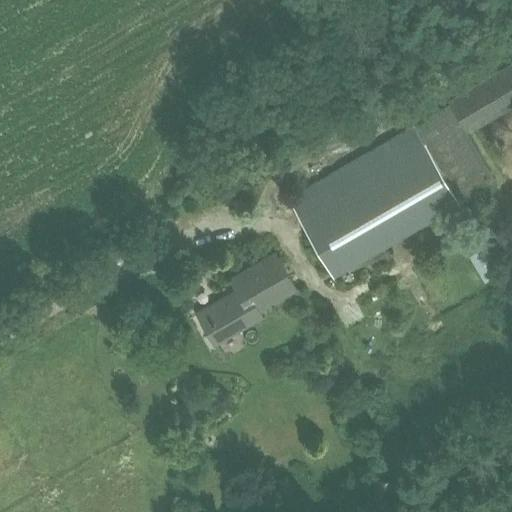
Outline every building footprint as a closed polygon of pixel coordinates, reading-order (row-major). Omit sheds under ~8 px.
[(289,196),(334,273),(458,201),(495,179),(469,132),(511,107),(511,61),(487,77),(448,101),(449,103),(289,196)] [(415,78),(419,85),(441,73),(438,66),(415,78)] [(111,251),(118,263),(143,248),(136,237),(135,238),(129,229),(109,241),(114,249),(111,251)] [(236,289),(226,296),(197,312),(215,342),(253,320),(250,314),(253,312),(296,287),(275,251),(229,277),(236,289)] [(385,276),(403,264),(394,251),(376,263),(385,276)]
